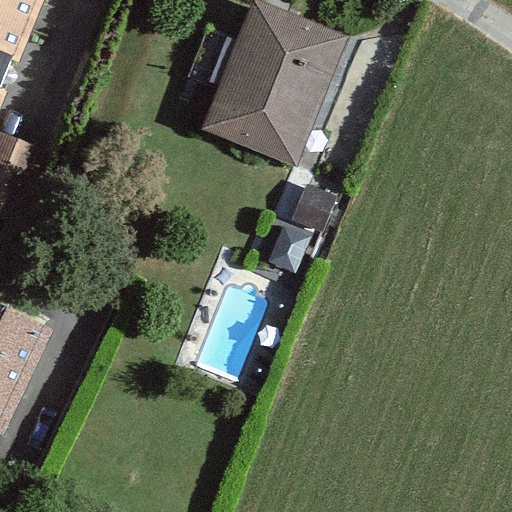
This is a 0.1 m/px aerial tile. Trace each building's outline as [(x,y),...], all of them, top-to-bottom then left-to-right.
[(0,0),(0,112),(45,0),(0,0)] [(295,168),(352,33),(275,0),(257,0),(202,128),(295,168)] [(0,219),(15,225),(44,151),(0,133),(0,219)] [(317,231),(333,194),(304,182),(288,219),(317,231)] [(0,432),(3,433),(48,328),(0,307),(0,432)]
